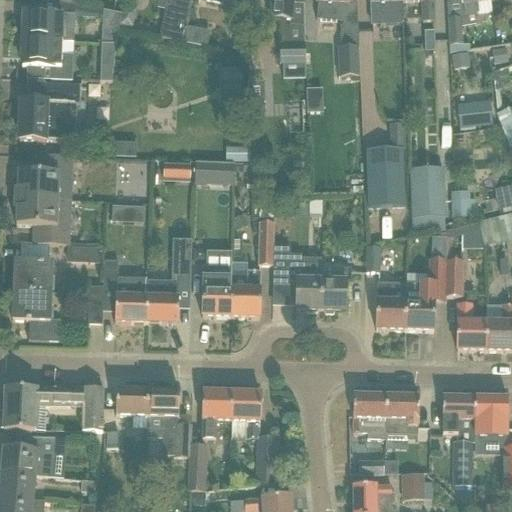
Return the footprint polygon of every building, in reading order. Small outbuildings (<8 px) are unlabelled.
[(183,46),(186,31),(188,19),(192,0),(175,0),(177,0),(175,13),(165,12),(159,41),(183,46)] [(192,0),(222,6),(223,0),(232,2),(232,29),(235,29),(249,29),(250,29),(248,0),(192,0)] [(305,30),(306,30),(304,8),(293,7),(293,0),(274,0),(272,21),(282,22),(283,47),(279,47),(279,66),(283,66),(305,66),(305,30)] [(314,0),(315,2),(314,6),(317,6),(316,23),(342,25),(342,30),(339,30),(340,52),(338,53),(339,81),(359,80),(357,32),(356,5),(348,4),(348,0),(314,0)] [(401,26),(401,7),(401,0),(369,0),(370,26),(401,26)] [(401,0),(401,7),(421,7),(421,26),(434,26),(433,0),(401,0)] [(475,9),(490,6),(488,0),(460,0),(463,11),(464,10),(465,19),(477,17),(475,9)] [(511,0),(488,0),(490,6),(504,4),(505,12),(511,10),(511,0)] [(20,30),(19,42),(23,42),(23,44),(60,45),(72,46),(73,32),(73,20),(88,21),(97,21),(98,13),(88,11),(73,9),(73,8),(52,5),(52,18),(45,18),(24,17),(24,30),(20,30)] [(103,14),(101,47),(116,47),(119,33),(120,26),(121,18),(103,14)] [(460,24),(447,24),(448,49),(461,48),(460,24)] [(120,26),(119,33),(130,35),(131,29),(120,26)] [(249,29),(235,29),(235,56),(249,58),(249,29)] [(209,36),(186,31),(183,46),(207,50),(209,36)] [(424,36),(424,54),(433,54),(433,35),(424,36)] [(23,59),(22,71),(50,72),(49,83),(70,84),(71,58),(60,57),(60,45),(23,44),(23,47),(19,47),(19,58),(23,59)] [(100,75),(100,85),(111,85),(112,75),(117,47),(116,47),(101,47),(100,75)] [(491,53),(493,66),(506,64),(505,51),(491,53)] [(469,71),(467,56),(452,58),(454,73),(469,71)] [(305,66),(283,66),(283,80),(306,80),(305,66)] [(240,69),(219,69),(221,110),(241,109),(240,69)] [(264,82),(248,83),(248,105),(265,105),(264,82)] [(75,123),(79,123),(80,91),(46,90),(45,107),(21,106),(20,111),(16,111),(15,129),(20,130),(19,145),(69,147),(74,143),(75,123)] [(322,92),(306,93),(307,117),(323,116),(322,92)] [(490,104),(458,108),(460,131),(493,128),(490,104)] [(511,151),(511,110),(496,118),(511,152),(511,151)] [(135,147),(111,146),(110,159),(135,160),(135,147)] [(227,167),(250,166),(250,152),(227,152),(227,167)] [(402,152),(366,153),(368,211),(404,210),(402,152)] [(13,194),(12,204),(69,207),(70,162),(34,160),(33,178),(16,177),(15,194),(13,194)] [(163,165),(162,183),(189,184),(190,166),(163,165)] [(214,188),(215,167),(195,167),(195,187),(214,188)] [(234,168),(215,167),(214,188),(233,188),(234,168)] [(409,174),(412,223),(445,222),(442,173),(409,174)] [(511,190),(496,194),(501,218),(511,215),(511,190)] [(69,207),(12,204),(12,215),(15,215),(14,230),(33,231),(32,249),(68,250),(69,207)] [(455,222),(474,221),(474,205),(454,206),(455,222)] [(309,207),(254,211),(255,222),(309,219),(309,207)] [(112,210),(111,226),(122,226),(122,210),(112,210)] [(144,211),(122,210),(122,226),(144,226),(144,211)] [(511,217),(496,222),(501,247),(511,245),(511,217)] [(238,233),(247,228),(243,218),(233,223),(238,233)] [(496,222),(478,226),(480,233),(481,240),(481,242),(481,248),(501,247),(496,222)] [(271,270),(273,226),(259,225),(257,270),(271,270)] [(448,242),(448,264),(446,302),(462,302),(463,266),(450,265),(451,242),(461,239),(461,242),(481,242),(481,240),(480,233),(478,226),(449,233),(448,242)] [(432,241),(431,263),(448,264),(448,242),(432,241)] [(481,242),(461,242),(461,254),(481,253),(481,248),(481,242)] [(192,250),(192,263),(204,263),(204,255),(200,251),(192,250)] [(173,286),(146,286),(146,300),(147,300),(146,328),(178,329),(179,312),(179,281),(191,281),(192,263),(192,251),(174,251),(173,286)] [(320,314),(321,285),(321,268),(302,268),(302,259),(291,259),(291,251),(276,251),(275,289),(291,290),(291,286),(297,286),(296,314),(320,314)] [(379,277),(380,251),(366,251),(365,277),(379,277)] [(103,268),(103,264),(103,254),(68,253),(68,267),(103,268)] [(201,267),(201,270),(231,271),(231,265),(232,254),(206,254),(206,264),(206,267),(201,267)] [(431,263),(428,263),(428,288),(426,288),(407,288),(406,304),(406,333),(434,334),(435,301),(446,302),(448,264),(431,263)] [(102,292),(102,293),(115,293),(117,293),(117,282),(117,264),(103,264),(103,268),(102,292)] [(231,271),(231,275),(232,275),(247,275),(247,265),(231,265),(231,271)] [(14,295),(50,297),(52,268),(15,266),(14,295)] [(203,290),(203,300),(203,320),(231,321),(232,275),(231,275),(231,271),(201,270),(201,290),(203,290)] [(321,285),(320,314),(344,315),(345,287),(350,287),(350,272),(339,272),(338,286),(321,285)] [(232,275),(231,321),(260,322),(261,276),(247,275),(232,275)] [(407,276),(407,288),(426,288),(426,276),(407,276)] [(191,281),(179,281),(179,312),(190,312),(191,281)] [(146,300),(146,286),(146,283),(128,282),(128,300),(115,300),(115,313),(114,327),(146,328),(147,300),(146,300)] [(117,293),(115,293),(115,300),(128,300),(128,282),(117,282),(117,293)] [(407,288),(378,287),(377,333),(406,333),(406,304),(407,288)] [(102,308),(102,293),(102,292),(90,292),(90,308),(89,328),(102,328),(102,313),(102,308)] [(115,293),(102,293),(102,313),(115,313),(115,300),(115,293)] [(12,324),(29,325),(28,345),(59,347),(60,325),(49,325),(50,297),(14,295),(12,324)] [(458,308),(458,335),(457,355),(485,356),(486,325),(471,325),(471,308),(458,308)] [(511,309),(501,309),(500,325),(486,325),(485,356),(511,356),(511,309)] [(487,309),(486,325),(500,325),(501,309),(487,309)] [(102,436),(103,393),(35,391),(35,393),(4,392),(3,435),(34,435),(45,435),(46,412),(81,412),(81,435),(102,436)] [(117,393),(116,413),(116,420),(148,421),(148,394),(117,393)] [(148,394),(148,421),(147,441),(172,442),(173,430),(179,430),(179,415),(180,395),(148,394)] [(233,395),(204,395),(203,442),(217,442),(218,425),(231,425),(233,426),(233,395)] [(233,426),(231,425),(230,446),(245,447),(245,444),(256,444),(261,444),(263,396),(259,396),(233,395),(233,426)] [(387,423),(387,400),(354,400),(354,437),(366,437),(366,443),(385,444),(385,439),(385,423),(387,423)] [(418,401),(387,400),(387,423),(385,423),(385,439),(418,439),(418,401)] [(474,447),(474,426),(474,402),(441,401),(440,442),(453,442),(452,491),(470,491),(471,447),(474,447)] [(474,426),(474,442),(507,442),(507,423),(507,402),(474,402),(474,426)] [(179,430),(173,430),(172,442),(171,462),(187,463),(189,463),(189,450),(190,430),(179,430)] [(118,438),(107,437),(106,453),(118,454),(118,438)] [(0,476),(36,480),(50,481),(50,472),(53,445),(24,442),(4,440),(1,467),(0,476)] [(507,442),(474,442),(474,447),(473,459),(502,458),(502,451),(507,451),(507,442)] [(205,496),(207,450),(189,450),(189,463),(187,463),(186,495),(205,496)] [(511,450),(507,451),(502,451),(502,458),(502,495),(511,495),(511,450)] [(277,489),(278,457),(256,456),(255,488),(259,488),(277,489)] [(358,479),(383,479),(383,464),(359,465),(358,479)] [(397,465),(384,465),(384,477),(397,477),(397,465)] [(0,500),(34,504),(35,497),(36,480),(0,476),(0,480),(0,500)] [(402,504),(432,503),(432,487),(423,487),(423,480),(402,481),(402,504)] [(94,498),(95,486),(81,484),(80,496),(94,498)] [(355,491),(355,511),(391,511),(391,501),(391,490),(355,491)] [(204,510),(204,498),(194,498),(194,510),(204,510)] [(0,511),(33,511),(34,505),(34,504),(0,500),(0,511)] [(292,511),(291,500),(244,505),(244,511),(292,511)]
